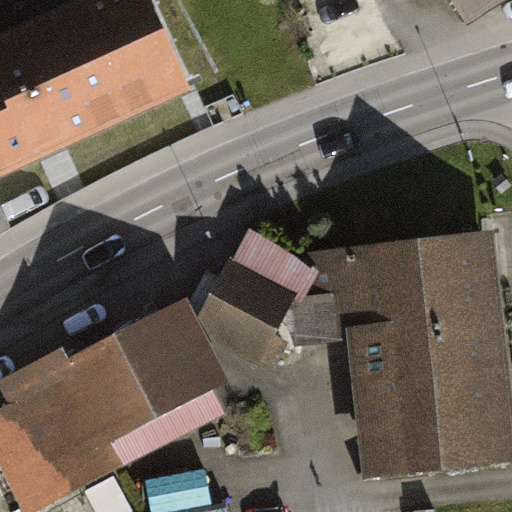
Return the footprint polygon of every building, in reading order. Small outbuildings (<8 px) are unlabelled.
[(0,7),(0,197),(182,105),(129,0),(98,0),(17,41),(0,7)] [(511,0),(437,0),(460,38),(511,7),(511,0)] [(358,264),(282,212),(226,290),(272,374),(358,264)] [(511,224),(386,232),(399,454),(511,447),(511,224)] [(226,290),(25,399),(72,483),(272,374),(226,290)]
